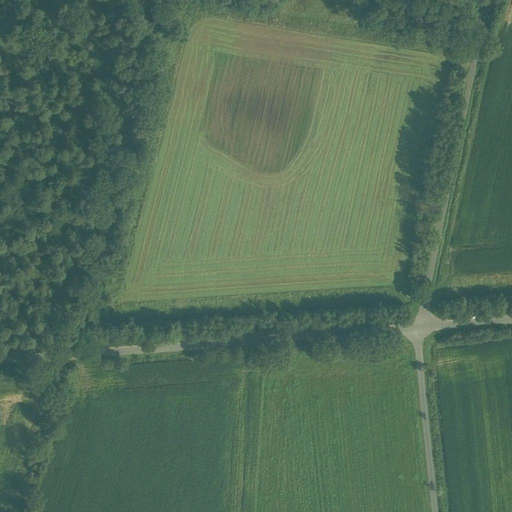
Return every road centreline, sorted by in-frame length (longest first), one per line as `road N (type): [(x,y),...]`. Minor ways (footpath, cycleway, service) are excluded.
road 1 (unclassified): [(0,362),(417,328)]
road 2 (unclassified): [(417,328),(485,0)]
road 3 (unclassified): [(434,511),(417,328)]
